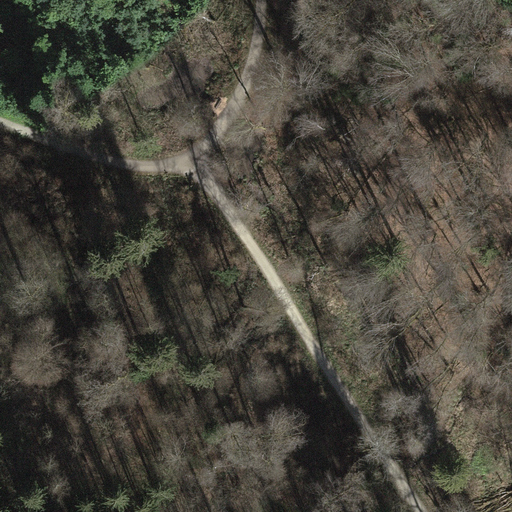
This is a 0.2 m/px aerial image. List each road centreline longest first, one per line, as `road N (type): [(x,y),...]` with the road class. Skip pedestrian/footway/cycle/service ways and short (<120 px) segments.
road 1 (track): [(420,511),(195,156)]
road 2 (track): [(0,124),(113,164),(165,168),(195,156)]
road 3 (track): [(195,156),(240,92),(260,0)]
